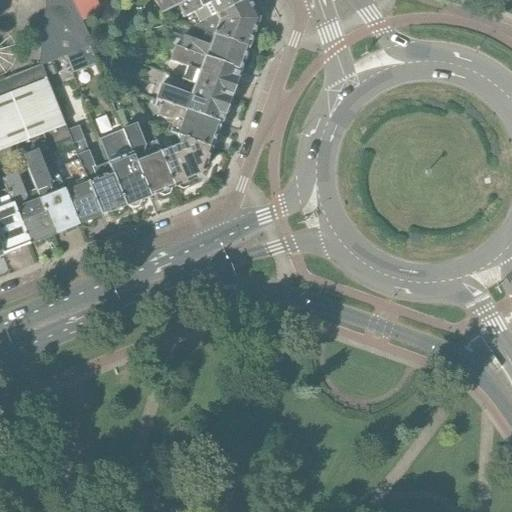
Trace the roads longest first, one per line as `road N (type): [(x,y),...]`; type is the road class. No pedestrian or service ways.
road 1 (primary): [(174,285),(271,290),(436,347),(484,376),(511,416)]
road 2 (primary): [(226,231),(0,321)]
road 3 (residential): [(220,214),(0,300)]
road 4 (residential): [(292,0),(301,18),(294,40),(235,203),(220,214)]
road 5 (primary): [(0,356),(174,285)]
road 6 (primary): [(174,285),(276,248),(353,244)]
road 7 (primary): [(325,159),(284,206),(226,231)]
